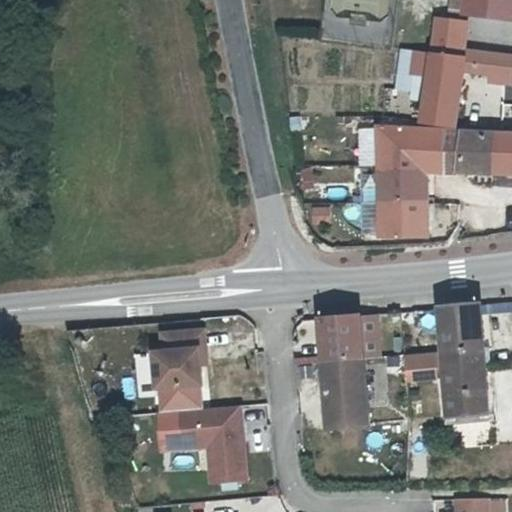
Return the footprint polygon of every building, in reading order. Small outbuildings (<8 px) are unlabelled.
[(450,0),(449,18),(466,20),(468,0),(465,0),(450,0)] [(511,25),(511,0),(468,0),(466,20),(511,25)] [(462,65),(463,63),(465,30),(430,27),(427,63),(462,65)] [(408,92),(409,83),(411,62),(398,61),(394,91),(408,92)] [(427,63),(411,62),(409,83),(424,85),(427,63)] [(454,129),(460,82),(462,65),(427,63),(424,85),(421,127),(454,129)] [(460,82),(489,85),(510,87),(511,67),(463,63),(462,65),(460,82)] [(509,99),(510,87),(489,85),(488,97),(509,99)] [(378,245),(424,246),(422,184),(428,184),(428,178),(453,178),(453,179),(511,178),(511,138),(455,139),(455,140),(437,140),(417,139),(374,139),(378,245)] [(327,204),(307,205),(309,222),(329,220),(327,204)] [(454,430),(496,428),(489,317),(448,320),(454,430)] [(333,440),(374,437),(365,326),(324,329),(333,440)] [(166,397),(210,394),(207,359),(213,359),(211,340),(171,343),(172,361),(163,361),(166,397)] [(300,374),(314,373),(312,354),(298,356),(300,374)] [(254,490),(249,416),(188,421),(191,458),(217,456),(220,493),(254,490)] [(488,511),(489,495),(453,496),(453,511),(488,511)]
